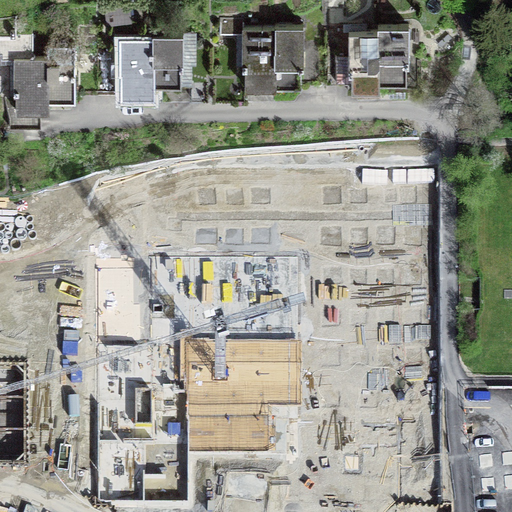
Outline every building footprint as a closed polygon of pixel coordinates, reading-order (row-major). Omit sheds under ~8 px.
[(48,92),(47,56),(30,56),(31,30),(13,33),(11,12),(0,13),(0,57),(3,58),(3,68),(15,69),(9,126),(40,125),(43,105),(48,106),(48,92)] [(275,83),(274,23),(241,24),(242,75),(211,75),(212,100),(243,99),(243,83),(275,83)] [(274,23),(275,83),(302,82),(301,23),(274,23)] [(377,33),(378,83),(407,82),(405,26),(377,27),(377,33)] [(378,83),(377,33),(347,34),(349,90),(379,89),(378,83)] [(150,36),(150,38),(151,81),(180,80),(179,35),(150,36)] [(152,92),(151,81),(150,38),(118,39),(119,93),(152,92)] [(47,56),(48,92),(73,91),(72,45),(47,45),(47,56)] [(190,195),(97,195),(97,290),(97,408),(97,503),(190,503),(190,413),(190,402),(190,288),(190,195)] [(415,412),(287,412),(287,475),(286,511),(414,511),(415,504),(415,412)]
